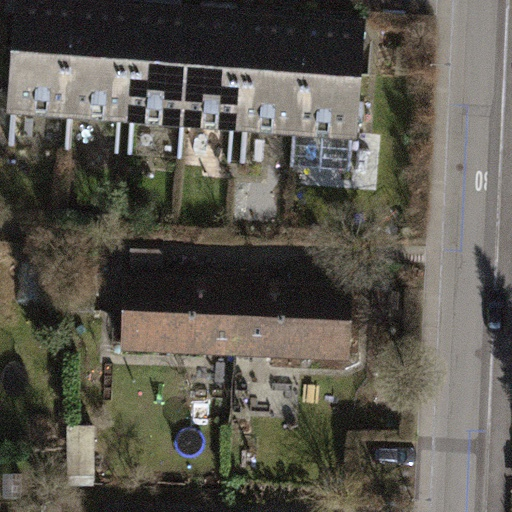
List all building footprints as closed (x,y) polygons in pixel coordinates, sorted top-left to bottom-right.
[(77,5),(19,1),(11,119),(69,123),(77,5)] [(132,9),(77,5),(69,123),(124,126),(132,9)] [(190,13),(132,9),(124,126),(181,130),(190,13)] [(246,17),(190,13),(181,130),(238,134),(246,17)] [(306,21),(246,17),(238,134),(298,139),(306,21)] [(362,25),(306,21),(298,139),(354,142),(362,25)] [(240,282),(128,278),(126,348),(238,352),(240,282)] [(352,287),(240,282),(238,352),(349,356),(352,287)]
